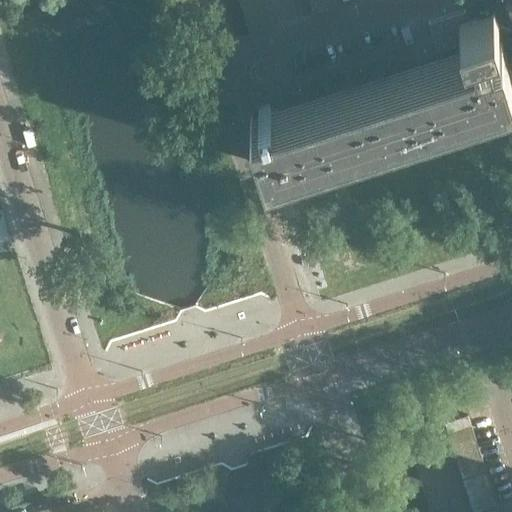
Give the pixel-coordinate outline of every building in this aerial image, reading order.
[(268,6),(265,0),(250,0),(240,3),(243,13),(268,6)] [(337,6),(334,0),(314,0),(309,2),(313,13),(337,6)] [(271,16),(268,6),(243,13),(247,23),(271,16)] [(266,161),(511,83),(511,82),(511,77),(501,42),(498,43),(490,46),(485,31),(493,28),(498,26),(493,10),(472,17),(468,18),(465,9),(428,21),(437,49),(467,40),(466,37),(473,35),(474,51),(251,122),(252,126),(264,162),(266,161)] [(274,26),(271,16),(247,23),(250,33),(274,26)] [(470,423),(467,414),(445,421),(448,430),(470,423)] [(474,436),(470,425),(447,432),(450,443),(474,436)] [(478,447),(474,436),(450,443),(454,455),(478,447)] [(412,454),(409,444),(385,452),(388,462),(412,454)] [(482,458),(478,447),(454,455),(458,466),(482,458)] [(416,464),(412,454),(388,462),(392,472),(416,464)] [(485,470),(482,458),(458,466),(462,478),(485,470)] [(419,474),(416,464),(392,472),(395,482),(419,474)] [(489,481),(485,470),(462,478),(465,489),(489,481)] [(422,484),(419,474),(395,482),(398,492),(422,484)] [(493,493),(489,481),(465,489),(469,500),(493,493)] [(425,494),(422,484),(398,492),(401,502),(425,494)] [(497,505),(493,493),(469,500),(473,511),(497,505)] [(428,504),(425,494),(401,502),(404,511),(428,504)]
